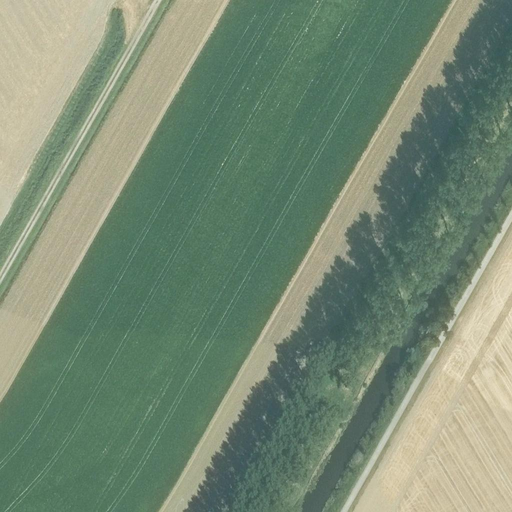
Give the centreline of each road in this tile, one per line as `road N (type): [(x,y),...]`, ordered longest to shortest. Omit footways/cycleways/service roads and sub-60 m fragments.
road 1 (unclassified): [(343,511),(511,213)]
road 2 (track): [(154,0),(0,274)]
